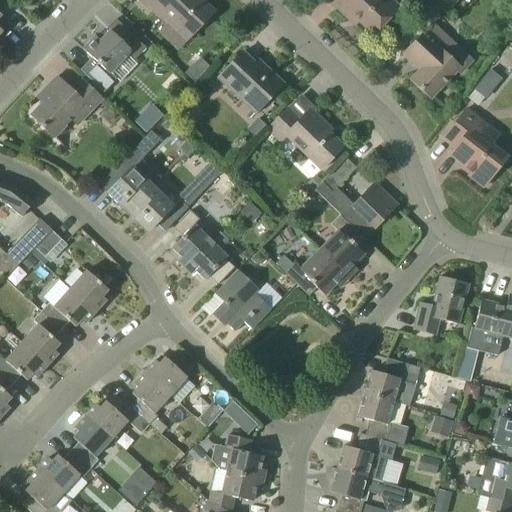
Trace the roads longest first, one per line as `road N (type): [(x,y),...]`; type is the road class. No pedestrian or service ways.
road 1 (residential): [(448,238),(420,195),(399,137),(260,0)]
road 2 (residential): [(299,446),(361,342),(448,238)]
road 3 (residential): [(165,319),(136,271),(41,179),(0,161)]
road 4 (residential): [(0,462),(90,371),(165,319)]
road 5 (residential): [(299,446),(165,319)]
road 6 (residential): [(0,93),(92,0)]
